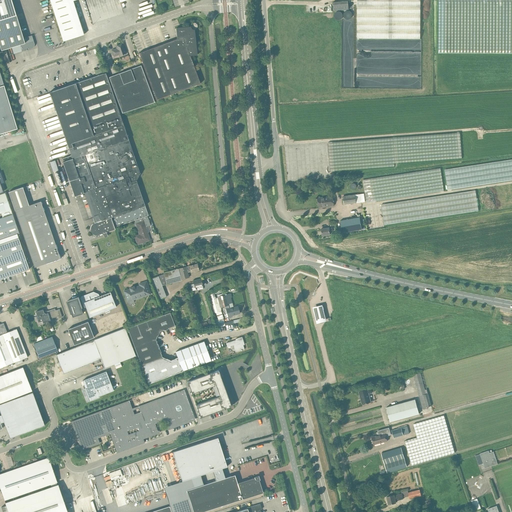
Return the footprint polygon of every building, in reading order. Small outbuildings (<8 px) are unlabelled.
[(73,1),(74,0),(118,0),(120,2),(126,0),(50,0),(61,35),(63,41),(84,35),(73,1)] [(420,39),(420,0),(357,0),(357,39),(420,39)] [(348,1),(333,2),(334,11),(348,9),(348,1)] [(338,20),(339,20),(340,20),(341,19),(342,18),(342,17),(343,17),(343,16),(343,15),(342,14),(342,13),(341,13),(341,12),(340,12),(340,11),(339,11),(338,11),(337,11),(336,12),(335,12),(335,13),(334,14),(334,15),(334,16),(334,17),(335,18),(335,19),(336,19),(337,20),(338,20)] [(347,19),(348,19),(349,19),(350,19),(350,18),(351,18),(351,17),(352,17),(352,16),(352,15),(352,14),(352,13),(351,13),(351,12),(350,11),(349,11),(348,11),(347,11),(346,11),(345,12),(344,12),(344,13),(343,14),(343,15),(343,16),(344,17),(344,18),(345,18),(345,19),(346,19),(347,19)] [(23,38),(16,15),(0,19),(0,45),(1,50),(11,47),(13,54),(22,51),(27,50),(26,48),(28,48),(29,49),(32,48),(33,48),(33,47),(34,46),(34,45),(34,44),(32,35),(23,38)] [(197,55),(194,30),(195,29),(196,29),(197,28),(197,27),(197,26),(197,25),(197,24),(196,23),(195,23),(194,22),(193,22),(193,23),(192,23),(191,23),(191,24),(190,25),(190,26),(180,27),(176,28),(177,39),(166,43),(152,48),(139,53),(156,100),(170,94),(200,83),(190,56),(197,55)] [(117,48),(112,50),(114,56),(119,54),(119,55),(126,53),(122,44),(116,46),(117,48)] [(117,74),(109,77),(122,113),(154,102),(141,65),(133,68),(119,73),(117,74)] [(0,133),(17,128),(4,85),(0,72),(0,133)] [(135,220),(147,216),(148,215),(136,180),(140,173),(123,125),(105,73),(49,92),(71,155),(62,159),(63,162),(74,196),(84,193),(94,223),(93,223),(92,224),(91,225),(91,226),(90,227),(90,228),(90,229),(90,230),(91,231),(91,232),(92,233),(93,233),(93,234),(94,234),(96,235),(97,235),(98,235),(99,234),(115,229),(114,227),(135,220)] [(438,159),(462,157),(460,132),(435,134),(435,139),(438,139),(439,144),(441,144),(441,148),(437,148),(438,159)] [(53,172),(58,170),(55,160),(50,162),(53,172)] [(448,190),(459,188),(511,180),(511,160),(445,170),(448,190)] [(366,201),(444,192),(441,169),(364,178),(366,201)] [(8,192),(15,210),(34,267),(60,258),(41,201),(29,205),(22,187),(8,192)] [(476,191),(459,194),(412,201),(382,205),(385,226),(479,211),(476,191)] [(19,233),(5,193),(0,194),(0,213),(1,213),(3,217),(0,218),(0,239),(17,234),(19,233)] [(344,204),(356,203),(365,202),(364,193),(343,196),(344,204)] [(332,196),(317,198),(319,208),(333,206),(332,196)] [(147,216),(135,220),(140,235),(135,236),(138,244),(142,242),(144,243),(145,241),(149,240),(145,227),(150,225),(147,216)] [(340,220),(342,232),(362,229),(359,217),(340,220)] [(332,227),(329,228),(329,227),(321,228),(322,236),(330,235),(330,231),(333,231),(332,227)] [(0,279),(29,269),(17,234),(0,239),(0,279)] [(199,270),(197,264),(189,266),(186,267),(186,266),(186,265),(185,265),(185,264),(184,264),(184,265),(183,265),(183,266),(183,268),(164,272),(164,274),(153,278),(150,279),(158,299),(166,296),(162,285),(181,281),(181,280),(189,278),(188,272),(191,271),(191,272),(199,270)] [(196,290),(195,287),(203,285),(201,279),(193,281),(194,284),(189,285),(189,288),(191,288),(192,291),(196,290)] [(151,294),(146,281),(138,283),(139,285),(134,287),(134,286),(129,287),(129,288),(123,290),(127,302),(129,302),(129,303),(130,304),(133,303),(134,302),(133,300),(151,294)] [(82,297),(81,298),(82,300),(83,301),(90,317),(116,307),(110,292),(98,297),(96,294),(94,293),(90,294),(90,296),(88,296),(85,295),(82,297)] [(221,311),(220,308),(221,307),(226,306),(229,305),(226,294),(218,297),(216,298),(214,292),(206,295),(212,313),(215,312),(215,313),(216,313),(218,320),(223,319),(221,311)] [(77,297),(67,301),(72,317),(83,313),(77,297)] [(314,306),(312,306),(316,322),(318,322),(324,320),(326,320),(326,317),(323,307),(322,304),(314,306)] [(229,305),(226,306),(228,316),(239,313),(238,306),(230,308),(229,305)] [(43,309),(35,312),(37,316),(36,317),(38,322),(42,321),(43,323),(50,321),(50,319),(57,316),(58,318),(62,317),(59,309),(55,310),(55,308),(47,311),(48,313),(45,313),(44,313),(43,309)] [(154,318),(159,331),(175,325),(170,312),(154,318)] [(159,331),(154,318),(128,328),(135,347),(156,339),(159,331)] [(75,344),(94,337),(88,322),(69,329),(75,344)] [(200,330),(208,328),(206,322),(198,324),(200,330)] [(0,367),(28,357),(17,329),(7,332),(3,323),(0,324),(0,367)] [(94,340),(56,354),(64,373),(101,359),(105,367),(135,355),(125,328),(94,340)] [(52,336),(33,343),(39,358),(58,351),(52,336)] [(242,337),(235,339),(236,340),(226,343),(227,347),(233,345),(235,352),(244,349),(242,342),(243,342),(242,337)] [(156,339),(135,347),(138,356),(159,348),(156,339)] [(178,357),(182,370),(211,360),(204,341),(175,351),(178,357)] [(159,348),(138,356),(141,365),(162,357),(159,348)] [(43,361),(48,374),(57,370),(52,357),(43,361)] [(175,373),(170,360),(162,357),(141,365),(148,383),(175,373)] [(170,360),(175,373),(182,371),(182,370),(178,357),(170,360)] [(43,361),(33,365),(38,378),(48,374),(43,361)] [(0,429),(2,428),(0,423),(4,422),(10,438),(15,436),(4,404),(0,405),(0,411),(1,414),(0,414),(0,403),(32,391),(23,367),(0,375),(0,429)] [(218,370),(187,381),(192,394),(192,393),(216,385),(220,396),(196,405),(196,404),(201,417),(231,406),(218,370)] [(113,390),(106,371),(82,381),(85,388),(84,388),(89,401),(99,397),(99,396),(113,390)] [(420,373),(413,375),(422,408),(431,406),(426,390),(425,390),(424,386),(420,373)] [(371,389),(367,390),(367,389),(359,391),(362,404),(371,401),(369,394),(372,393),(371,389)] [(129,401),(72,422),(81,448),(99,442),(97,437),(111,432),(118,451),(143,442),(142,438),(150,435),(151,435),(159,432),(159,430),(157,431),(154,422),(164,418),(167,427),(194,418),(184,390),(165,397),(166,400),(152,405),(151,403),(140,407),(142,412),(134,415),(129,401)] [(4,404),(15,436),(45,425),(33,392),(4,404)] [(415,399),(386,407),(390,422),(419,414),(415,399)] [(413,424),(417,437),(405,441),(412,465),(455,452),(444,415),(413,424)] [(401,427),(391,430),(393,438),(403,435),(409,433),(407,426),(407,425),(403,426),(403,427),(401,428),(401,427)] [(377,431),(379,436),(371,438),(373,444),(387,440),(386,436),(391,435),(389,428),(377,431)] [(182,481),(227,467),(218,438),(173,452),(182,481)] [(511,444),(505,447),(492,452),(491,450),(489,451),(488,451),(480,453),(485,468),(498,464),(496,460),(511,454),(511,444)] [(384,464),(405,458),(401,447),(381,453),(384,464)] [(14,500),(5,503),(8,511),(66,511),(56,482),(57,482),(49,457),(0,473),(0,487),(4,500),(13,497),(14,500)] [(405,458),(384,464),(387,473),(407,467),(405,458)] [(121,469),(109,472),(110,475),(104,477),(107,490),(114,488),(111,479),(123,476),(121,469)] [(231,476),(186,490),(193,511),(201,511),(242,499),(243,498),(243,499),(263,492),(259,479),(258,478),(256,477),(255,477),(238,483),(237,483),(236,478),(235,475),(231,476)] [(402,493),(394,495),(386,497),(388,505),(396,503),(396,501),(403,499),(403,497),(409,496),(409,499),(421,496),(419,489),(416,490),(415,488),(409,490),(410,492),(408,492),(407,490),(401,492),(402,493)] [(475,510),(481,508),(477,498),(472,500),(475,510)]
